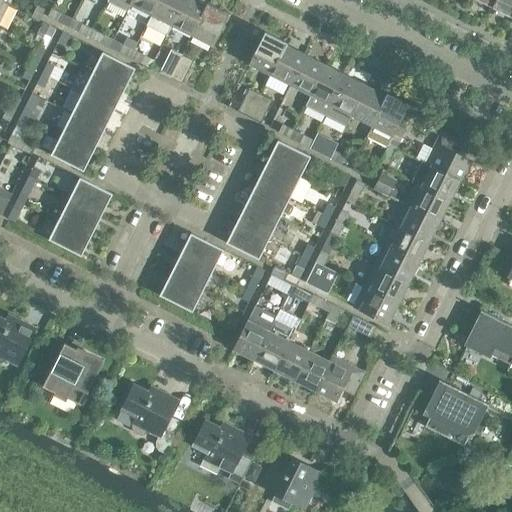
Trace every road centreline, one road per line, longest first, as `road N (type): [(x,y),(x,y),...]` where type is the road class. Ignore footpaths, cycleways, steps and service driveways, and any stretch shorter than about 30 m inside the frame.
road 1 (residential): [(372,455),(511,181)]
road 2 (residential): [(372,455),(99,319)]
road 3 (unclassified): [(511,90),(330,0)]
road 4 (residential): [(159,199),(108,172),(151,84),(186,104)]
road 5 (residential): [(159,199),(210,226),(252,138),(220,121)]
road 6 (residential): [(99,319),(159,199)]
